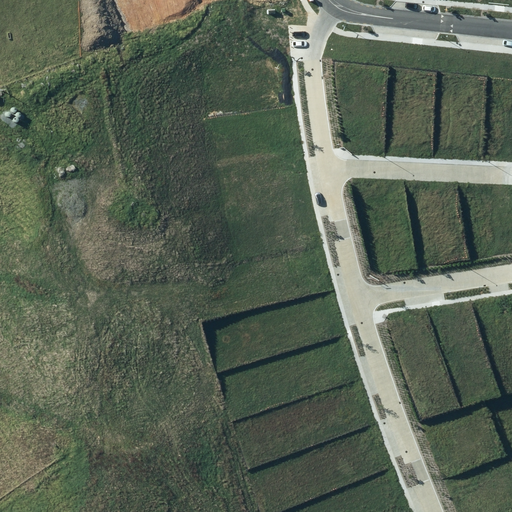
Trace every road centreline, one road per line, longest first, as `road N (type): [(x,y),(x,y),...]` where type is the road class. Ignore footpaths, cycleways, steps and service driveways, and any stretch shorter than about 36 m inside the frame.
road 1 (residential): [(433,511),(356,302)]
road 2 (residential): [(322,175),(511,176)]
road 3 (residential): [(330,2),(390,18),(511,30)]
road 4 (residential): [(322,175),(311,87),(330,2)]
road 5 (residential): [(356,302),(504,276)]
road 6 (residential): [(356,302),(322,175)]
